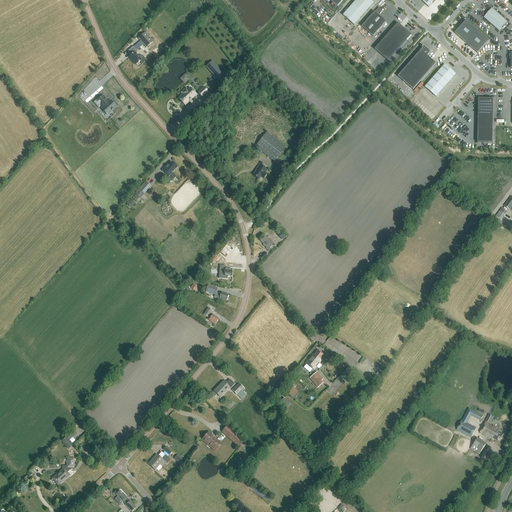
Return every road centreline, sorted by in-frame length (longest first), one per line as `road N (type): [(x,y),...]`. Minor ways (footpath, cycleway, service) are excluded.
road 1 (tertiary): [(119,465),(230,332),(249,263),(227,197),(120,77),(83,0)]
road 2 (track): [(511,230),(438,189),(318,343),(248,270)]
